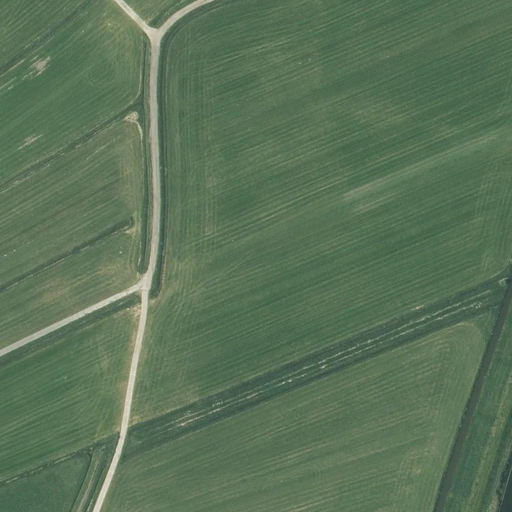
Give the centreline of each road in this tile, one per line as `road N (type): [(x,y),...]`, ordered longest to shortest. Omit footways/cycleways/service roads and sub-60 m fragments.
road 1 (track): [(204,0),(164,27),(152,60),(147,284),(0,356)]
road 2 (track): [(147,284),(118,448),(96,511)]
